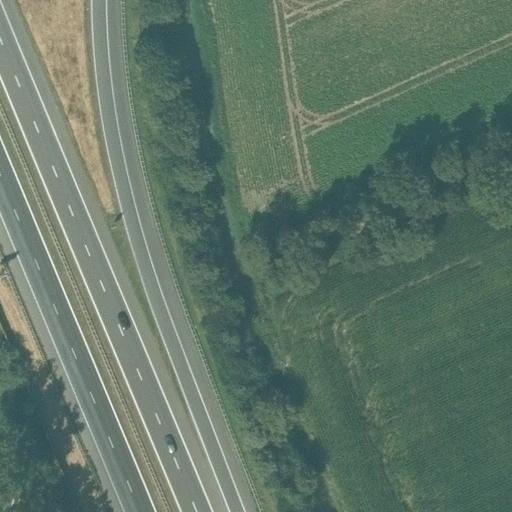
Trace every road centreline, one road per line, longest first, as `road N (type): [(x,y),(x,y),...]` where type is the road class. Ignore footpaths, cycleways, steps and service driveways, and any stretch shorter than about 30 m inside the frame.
road 1 (motorway): [(241,511),(133,217),(105,54),(104,0)]
road 2 (motorway): [(198,511),(0,37)]
road 3 (motorway): [(0,173),(138,511)]
